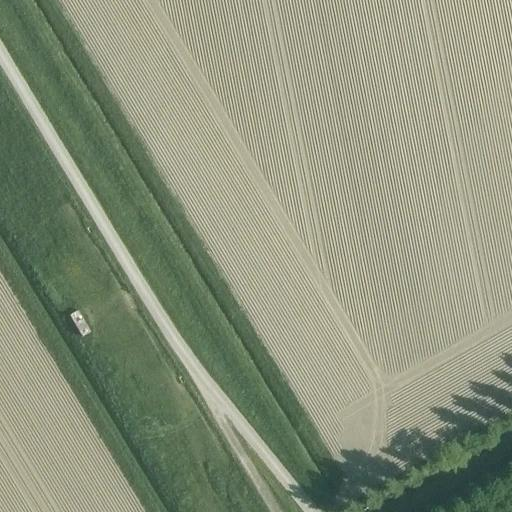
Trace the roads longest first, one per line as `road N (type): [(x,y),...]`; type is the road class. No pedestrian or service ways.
road 1 (unclassified): [(210,395),(0,44)]
road 2 (unclassified): [(310,511),(210,395)]
road 3 (unclassified): [(210,395),(273,511)]
